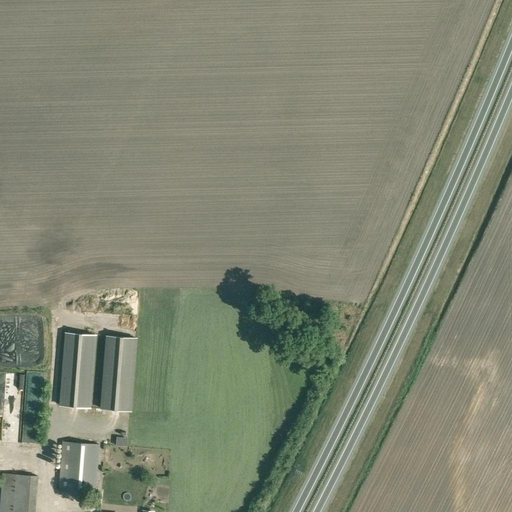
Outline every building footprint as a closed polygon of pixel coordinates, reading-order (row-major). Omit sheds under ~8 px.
[(67,332),(61,405),(89,407),(95,334),(67,332)] [(107,335),(102,408),(130,410),(135,338),(107,335)] [(0,443),(7,444),(10,377),(0,376),(0,443)] [(63,441),(60,488),(96,493),(100,444),(63,441)] [(0,504),(0,511),(35,511),(38,476),(2,473),(0,504)]
